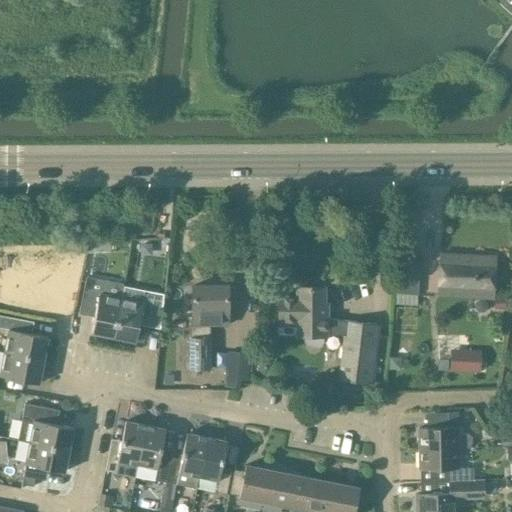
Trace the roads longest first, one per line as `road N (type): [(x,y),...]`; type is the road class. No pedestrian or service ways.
road 1 (tertiary): [(0,166),(508,165)]
road 2 (residential): [(102,387),(282,421),(298,413),(381,428)]
road 3 (residential): [(381,428),(396,401),(480,399),(497,427),(511,428)]
road 4 (residential): [(63,507),(78,500),(102,387)]
